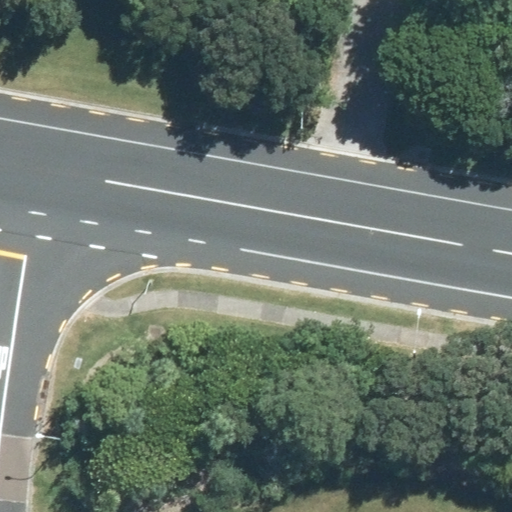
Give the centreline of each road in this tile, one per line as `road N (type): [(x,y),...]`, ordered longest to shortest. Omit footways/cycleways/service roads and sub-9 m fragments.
road 1 (secondary): [(511,250),(44,165)]
road 2 (residential): [(0,436),(22,258),(44,165)]
